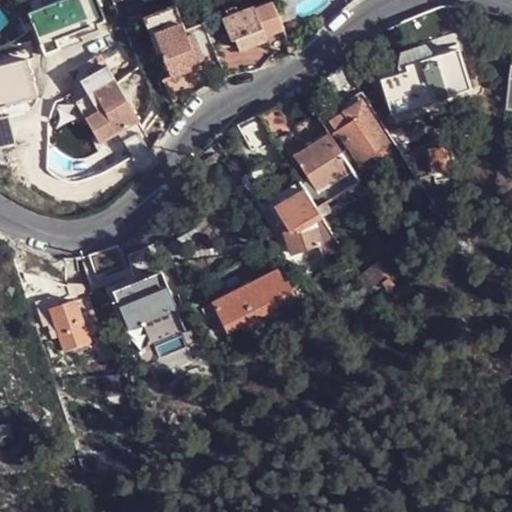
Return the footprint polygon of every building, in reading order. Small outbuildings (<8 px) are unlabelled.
[(100,0),(55,0),(30,10),(46,52),(62,45),(59,37),(107,18),(100,0)] [(271,0),(257,0),(222,14),(231,37),(234,35),(239,47),(266,36),(265,33),(283,26),(271,0)] [(172,3),(145,15),(153,35),(168,28),(180,23),(172,3)] [(432,42),(422,14),(406,21),(415,48),(432,42)] [(215,17),(203,21),(213,44),(224,40),(215,17)] [(170,75),(198,63),(196,59),(202,57),(192,31),(184,34),(180,23),(168,28),(171,35),(156,42),(170,75)] [(171,35),(168,28),(153,35),(156,42),(171,35)] [(433,52),(426,46),(403,54),(399,70),(401,76),(408,72),(406,67),(436,58),(433,52)] [(472,90),(459,51),(436,58),(406,67),(408,72),(401,76),(382,81),(393,115),(472,90)] [(29,56),(0,63),(0,146),(17,143),(7,104),(39,96),(29,56)] [(102,142),(141,119),(109,63),(82,78),(91,93),(78,100),(102,142)] [(389,143),(358,94),(361,93),(343,65),(343,64),(327,77),(348,110),(328,122),(338,136),(340,134),(347,148),(350,146),(359,161),(389,143)] [(259,116),(271,135),(290,129),(280,105),(259,116)] [(259,116),(257,111),(236,124),(251,149),(271,135),(259,116)] [(359,179),(315,112),(295,125),(308,148),(300,154),(298,150),(293,153),(314,188),(307,193),(316,207),(324,202),(359,179)] [(451,180),(446,148),(431,151),(436,182),(451,180)] [(341,247),(322,216),(316,207),(307,193),(305,189),(275,207),(283,220),(280,222),(290,253),(318,242),(325,258),(341,247)] [(80,279),(76,258),(64,258),(67,277),(80,279)] [(390,279),(381,263),(359,276),(368,292),(370,291),(385,282),(390,279)] [(116,289),(120,298),(133,329),(148,323),(153,337),(186,323),(163,269),(116,289)] [(299,298),(291,282),(286,284),(279,271),(216,307),(225,321),(233,336),(299,298)] [(133,329),(120,298),(115,300),(128,331),(133,329)] [(50,306),(44,308),(54,338),(60,337),(65,354),(91,345),(78,302),(51,310),(50,306)] [(84,310),(89,325),(99,321),(94,307),(84,310)] [(225,321),(210,330),(218,345),(233,336),(225,321)] [(81,469),(96,471),(97,458),(77,458),(81,469)]
